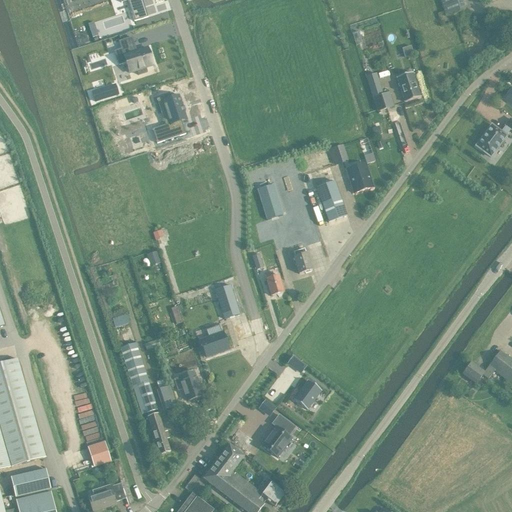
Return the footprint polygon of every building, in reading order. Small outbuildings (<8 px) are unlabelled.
[(461,0),(440,0),(446,16),(465,10),(461,0)] [(143,9),(131,12),(134,22),(148,18),(148,17),(146,17),(143,9)] [(122,50),(115,52),(119,65),(126,63),(129,74),(137,71),(138,76),(147,73),(146,68),(153,66),(148,49),(136,52),(132,38),(119,42),(122,50)] [(412,73),(397,78),(405,103),(420,98),(412,73)] [(115,85),(92,93),(95,102),(118,95),(115,85)] [(511,87),(503,99),(511,106),(511,87)] [(389,93),(372,99),(377,112),(394,107),(389,93)] [(167,125),(165,125),(152,130),(157,144),(185,135),(182,123),(181,122),(187,120),(184,112),(185,112),(182,103),(181,103),(180,100),(179,97),(173,99),(172,98),(171,95),(157,100),(161,114),(163,113),(164,114),(167,125)] [(506,136),(510,130),(511,131),(511,120),(510,120),(505,126),(506,126),(501,133),(492,126),(491,126),(477,146),(476,146),(476,147),(477,147),(490,157),(491,158),(491,157),(506,137),(506,136)] [(339,147),(331,150),(336,165),(344,163),(339,147)] [(366,165),(346,171),(354,194),(373,188),(366,165)] [(267,180),(256,184),(257,189),(269,186),(267,180)] [(335,182),(316,189),(328,223),(347,217),(335,182)] [(273,185),(257,190),(267,221),(283,216),(273,185)] [(160,231),(153,233),(155,239),(162,236),(160,231)] [(295,258),(294,258),(299,275),(304,273),(305,274),(311,273),(311,271),(312,271),(307,254),(306,255),(304,250),(293,253),(295,258)] [(156,253),(147,256),(150,266),(159,263),(156,253)] [(259,255),(253,257),(257,271),(263,269),(259,255)] [(282,293),(284,293),(279,276),(274,278),(272,273),(265,275),(266,280),(271,297),(277,295),(278,296),(282,295),(282,294),(282,293)] [(231,286),(215,291),(224,320),(240,315),(231,286)] [(177,307),(172,309),(177,325),(182,323),(177,307)] [(127,315),(113,319),(116,327),(130,323),(127,315)] [(209,338),(200,341),(206,358),(229,350),(223,333),(222,333),(209,338)] [(133,387),(138,385),(147,414),(157,410),(136,344),(120,349),(133,387)] [(471,363),(463,375),(475,384),(482,376),(488,380),(494,371),(511,384),(511,360),(500,351),(484,373),(471,363)] [(293,357),(289,363),(294,367),(298,362),(293,357)] [(3,511),(0,499),(0,470),(45,458),(17,360),(0,364),(0,511),(3,511)] [(194,373),(173,380),(177,391),(183,390),(187,401),(202,396),(199,389),(201,389),(198,379),(196,380),(194,373)] [(308,382),(294,401),(307,411),(321,391),(308,382)] [(170,387),(156,391),(163,412),(176,407),(170,387)] [(259,409),(270,416),(277,407),(266,399),(259,409)] [(164,433),(158,414),(148,418),(155,440),(152,441),(154,448),(157,447),(160,455),(170,452),(166,440),(169,439),(167,432),(164,433)] [(272,425),(276,428),(262,447),(277,458),(291,439),(288,437),(295,428),(279,416),(272,425)] [(104,443),(88,448),(94,467),(111,462),(104,443)] [(229,446),(204,480),(245,511),(258,511),(264,505),(263,505),(266,501),(261,496),(256,493),(257,492),(235,475),(234,475),(231,474),(244,457),(229,446)] [(46,470),(10,478),(15,498),(50,489),(46,470)] [(200,479),(195,476),(185,489),(190,493),(200,479)] [(266,490),(261,496),(266,501),(274,507),(283,497),(285,493),(272,483),(268,480),(262,488),(266,490)] [(126,499),(121,484),(112,487),(111,485),(92,491),(93,495),(88,497),(93,511),(94,511),(115,505),(115,503),(126,499)] [(55,511),(51,492),(16,501),(18,511),(55,511)] [(211,511),(213,510),(192,494),(178,511),(211,511)]
